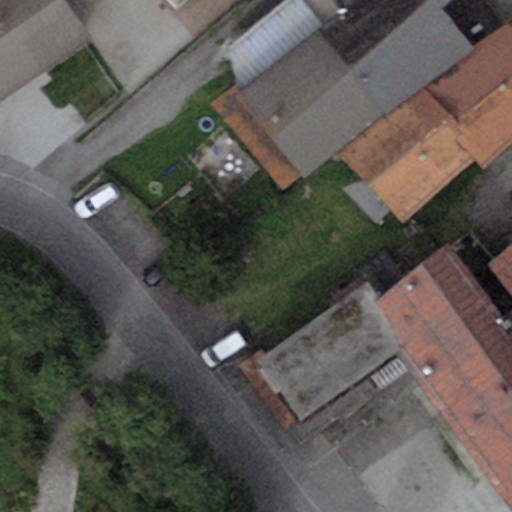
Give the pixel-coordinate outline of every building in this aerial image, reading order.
[(65,0),(0,0),(0,99),(91,37),(65,0)] [(210,103),(282,189),(336,149),(474,48),(450,17),(444,7),(450,0),(286,0),(227,48),(239,79),(210,103)] [(474,48),(336,149),(402,221),(475,157),(485,167),(511,141),(511,28),(507,24),(474,48)] [(511,241),(487,261),(511,293),(511,241)] [(447,242),(379,294),(412,337),(396,349),(466,440),(511,499),(511,308),(504,315),(447,242)] [(366,278),(312,320),(358,378),(396,349),(412,337),(379,294),(366,278)] [(306,419),(358,378),(312,320),(260,360),(306,419)]
